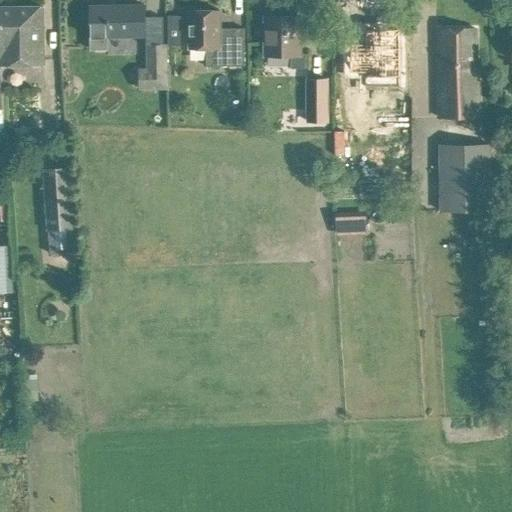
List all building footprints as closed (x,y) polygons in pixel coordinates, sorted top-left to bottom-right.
[(90,5),(91,25),(91,48),(107,48),(107,37),(145,36),(145,4),(90,5)] [(42,6),(0,6),(0,64),(43,64),(42,6)] [(189,10),(189,30),(189,48),(206,48),(206,66),(245,66),(245,48),(244,28),(229,28),(229,36),(220,36),(220,10),(189,10)] [(265,16),(265,36),(266,55),(291,55),(291,68),(309,68),(309,54),(300,54),(300,16),(265,16)] [(400,86),(400,28),(366,28),(366,44),(350,44),(350,72),(366,72),(366,86),(400,86)] [(438,28),(439,68),(439,117),(480,115),(477,66),(476,66),(475,28),(438,28)] [(166,45),(147,45),(148,69),(140,69),(140,88),(167,88),(166,45)] [(308,121),(327,121),(327,79),(308,79),(308,121)] [(440,144),(441,211),(491,210),(490,144),(440,144)] [(72,228),(68,168),(44,169),(48,229),(72,228)] [(367,234),(365,212),(335,214),(337,236),(367,234)] [(39,375),(22,375),(24,394),(40,393),(39,375)]
